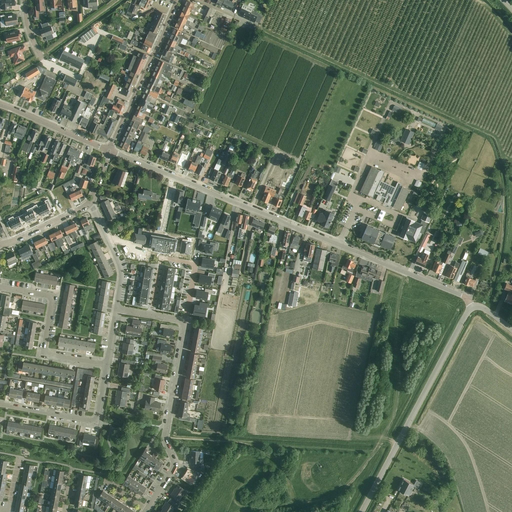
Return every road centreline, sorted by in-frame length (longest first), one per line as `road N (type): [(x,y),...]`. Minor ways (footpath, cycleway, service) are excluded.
road 1 (residential): [(471,307),(461,296),(108,149)]
road 2 (unclassified): [(362,511),(460,323)]
road 3 (residential): [(146,509),(173,465),(164,437),(182,322)]
road 4 (residential): [(106,364),(48,354),(49,296),(0,286)]
road 5 (tertiary): [(108,149),(176,0)]
road 6 (residential): [(151,314),(160,257),(195,263),(182,322)]
road 7 (residential): [(0,404),(94,420),(106,364)]
